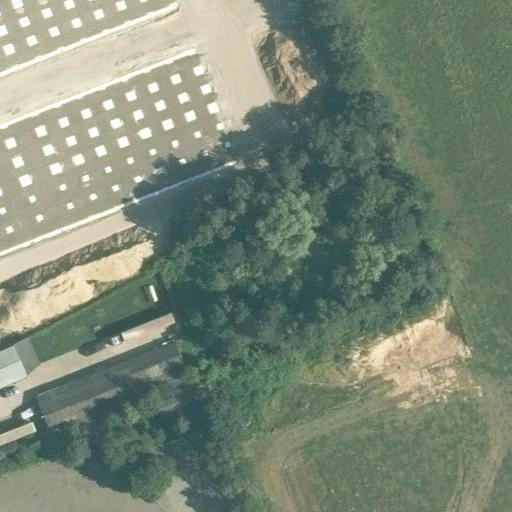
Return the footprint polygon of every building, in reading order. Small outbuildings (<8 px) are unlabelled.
[(0,0),(0,75),(174,8),(170,0),(0,0)] [(0,256),(235,164),(191,51),(0,125),(0,256)] [(35,397),(51,436),(130,404),(189,381),(174,343),(112,368),(111,367),(35,397)] [(0,386),(25,374),(12,345),(0,350),(0,386)] [(193,383),(153,399),(161,421),(201,405),(193,383)]
